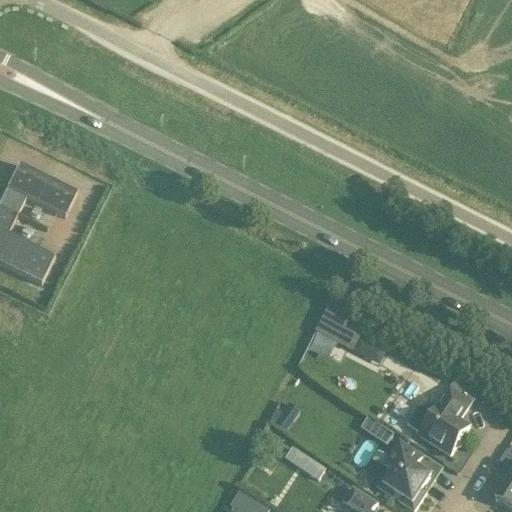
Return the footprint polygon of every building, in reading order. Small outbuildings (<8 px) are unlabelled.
[(0,203),(0,268),(40,288),(54,260),(7,238),(25,202),(64,221),(76,195),(18,167),(0,203)] [(378,365),(384,353),(358,341),(353,353),(378,365)] [(450,391),(433,416),(428,412),(422,413),(416,423),(417,428),(423,432),(419,439),(450,459),(470,429),(460,422),(471,405),(450,391)] [(282,417),(275,427),(286,435),(293,425),(282,417)] [(380,429),(373,439),(386,448),(393,438),(380,429)] [(390,472),(378,491),(410,511),(415,511),(426,496),(422,494),(431,479),(417,470),(423,460),(399,444),(391,456),(393,458),(386,470),(390,472)] [(511,511),(511,450),(498,475),(508,481),(495,503),(511,511)] [(343,506),(351,511),(376,511),(378,508),(353,491),(343,506)] [(248,511),(253,504),(239,496),(230,510),(234,511),(248,511)]
